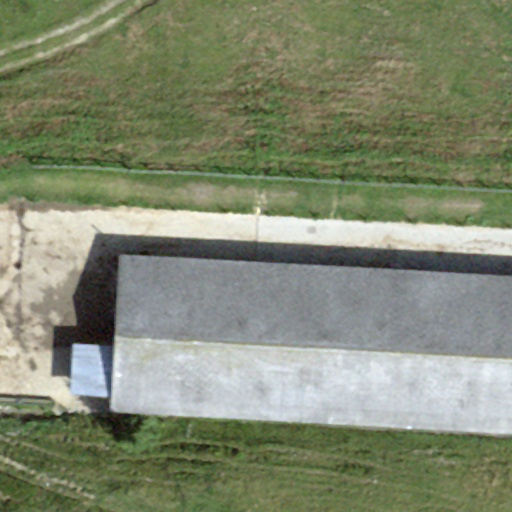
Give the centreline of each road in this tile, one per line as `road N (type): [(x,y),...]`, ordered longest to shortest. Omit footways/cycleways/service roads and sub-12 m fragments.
road 1 (track): [(511,248),(110,224),(0,238)]
road 2 (track): [(124,0),(0,51)]
